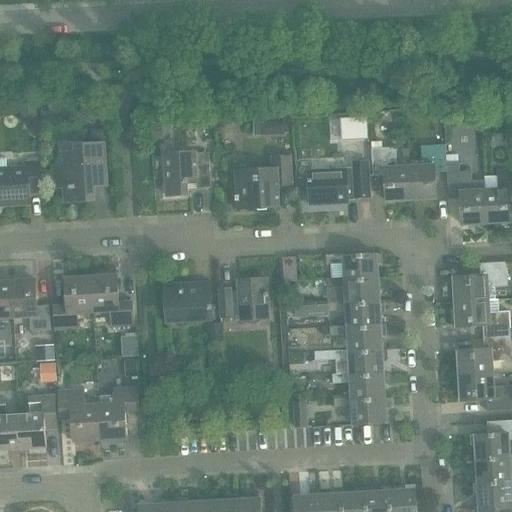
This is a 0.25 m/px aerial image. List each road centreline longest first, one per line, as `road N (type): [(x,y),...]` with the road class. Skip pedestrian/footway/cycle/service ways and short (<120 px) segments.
road 1 (residential): [(428,452),(412,255),(397,240),(223,249),(143,235),(0,244)]
road 2 (residential): [(0,22),(511,2)]
road 3 (residential): [(78,492),(96,476),(123,470),(428,452)]
